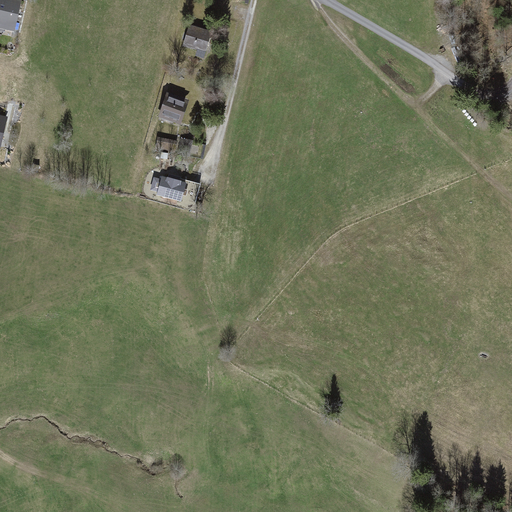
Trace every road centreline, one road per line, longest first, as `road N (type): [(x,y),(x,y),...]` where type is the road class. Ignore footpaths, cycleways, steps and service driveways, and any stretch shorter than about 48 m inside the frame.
road 1 (track): [(326,0),(453,76)]
road 2 (track): [(313,0),(340,37),(417,102)]
